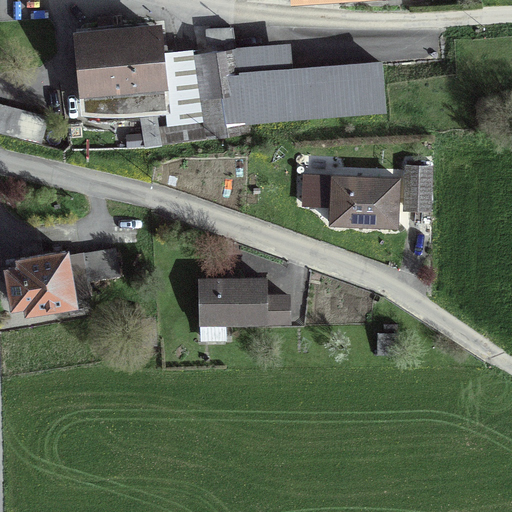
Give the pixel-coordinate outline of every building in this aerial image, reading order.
[(240,133),(239,122),(237,109),(245,107),(236,50),(233,27),(207,28),(208,44),(223,43),(224,50),(198,54),(211,136),(204,137),(202,125),(158,132),(155,115),(141,117),(145,148),(240,133)] [(163,80),(160,51),(168,50),(167,44),(159,44),(158,30),(79,37),(84,88),(163,80)] [(237,109),(239,122),(383,110),(379,62),(275,70),(273,47),(236,50),(245,107),(237,109)] [(0,103),(0,130),(40,141),(47,114),(0,102),(0,103)] [(431,167),(407,166),(406,207),(429,208),(431,167)] [(303,203),(333,204),(333,220),(395,222),(396,178),(304,175),(303,203)] [(83,253),(87,281),(119,276),(114,248),(83,253)] [(20,263),(7,265),(13,300),(26,299),(28,309),(74,301),(65,249),(19,256),(20,263)] [(201,325),(285,322),(285,297),(263,298),(263,281),(199,282),(201,325)] [(151,342),(150,323),(131,324),(132,343),(151,342)] [(399,352),(399,333),(379,332),(379,352),(399,352)]
